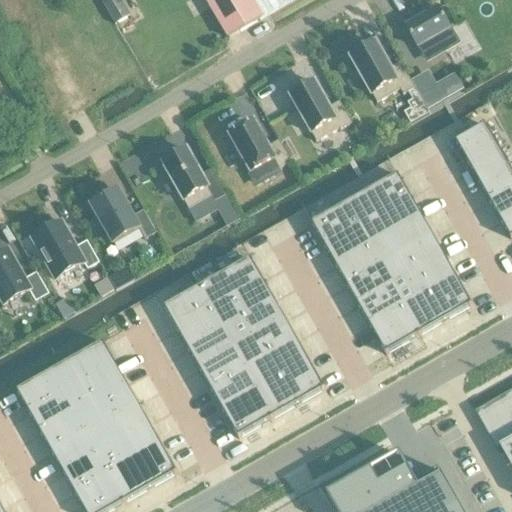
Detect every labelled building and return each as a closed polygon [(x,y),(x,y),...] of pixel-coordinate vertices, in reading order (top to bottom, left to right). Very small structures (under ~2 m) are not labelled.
[(101,0),(116,26),(130,19),(119,0),(101,0)] [(297,0),(205,0),(229,40),(297,0)] [(438,10),(406,29),(418,50),(424,46),(432,61),(445,53),(444,51),(457,43),(438,10)] [(376,46),(351,59),(377,105),(401,92),(403,97),(415,90),(401,65),(390,71),(376,46)] [(430,82),(415,90),(418,96),(427,111),(442,103),(430,82)] [(315,85),(291,98),(317,144),(340,131),(340,132),(352,125),(340,103),(329,109),(315,85)] [(254,124),(230,138),(251,175),(249,176),(256,189),(281,174),(280,171),(292,164),(279,143),(269,149),(254,124)] [(511,173),(486,127),(456,144),(511,241),(511,240),(511,173)] [(188,152),(163,166),(189,212),(212,199),(215,204),(227,197),(213,171),(202,177),(188,152)] [(386,357),(473,307),(398,176),(312,226),(386,357)] [(118,193),(92,208),(114,246),(140,232),(145,242),(157,235),(144,213),(133,219),(118,193)] [(62,224),(33,240),(56,282),(85,266),(88,272),(100,265),(87,243),(76,250),(62,224)] [(9,254),(0,259),(0,299),(5,309),(30,294),(36,304),(49,296),(37,275),(25,282),(9,254)] [(251,260),(164,309),(239,441),(325,391),(251,260)] [(119,276),(109,282),(116,293),(126,288),(119,276)] [(67,301),(56,307),(64,321),(75,315),(67,301)] [(103,344),(17,393),(84,511),(113,511),(178,475),(103,344)] [(511,393),(476,414),(497,452),(501,450),(511,469),(511,393)] [(386,465),(327,498),(335,511),(461,511),(438,472),(416,485),(401,457),(386,465)]
